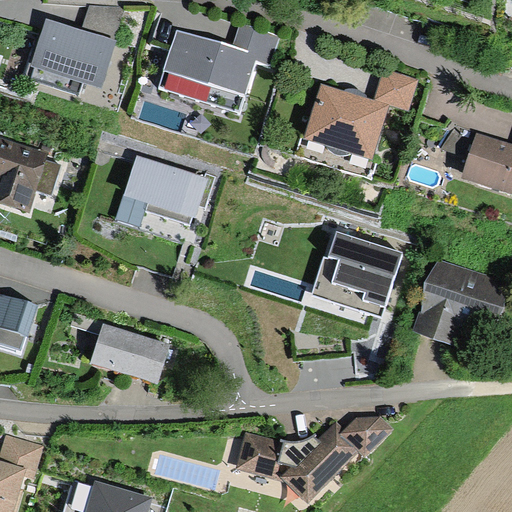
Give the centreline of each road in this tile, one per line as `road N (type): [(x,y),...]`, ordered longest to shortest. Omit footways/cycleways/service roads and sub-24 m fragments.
road 1 (residential): [(239,403),(218,333),(192,318),(0,261)]
road 2 (residential): [(511,85),(243,0)]
road 3 (residential): [(0,404),(96,414),(239,403)]
road 4 (residential): [(239,403),(463,388)]
